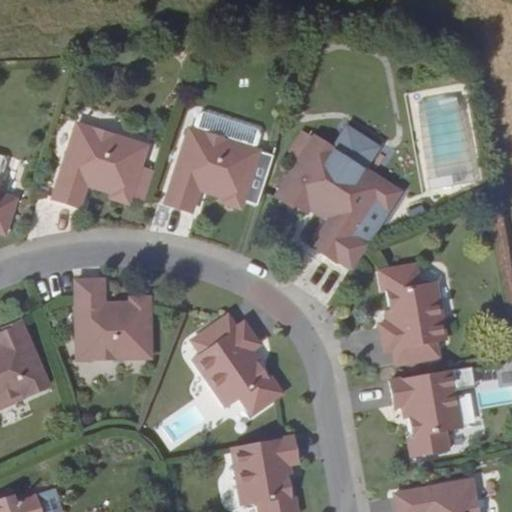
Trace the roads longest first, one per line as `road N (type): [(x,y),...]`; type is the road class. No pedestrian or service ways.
road 1 (unclassified): [(321,369),(284,316),(236,283),(170,262),(105,253),(0,274)]
road 2 (unclassified): [(321,369),(344,511)]
